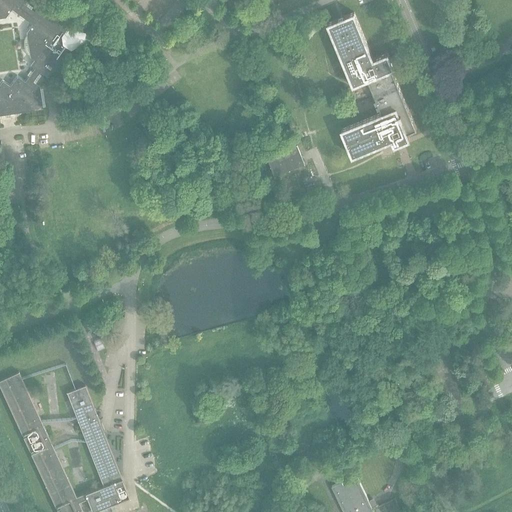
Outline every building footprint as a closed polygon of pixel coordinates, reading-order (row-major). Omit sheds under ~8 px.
[(10,116),(10,113),(12,112),(12,113),(43,108),(40,94),(39,85),(33,81),(40,71),(47,76),(69,47),(70,48),(84,39),(83,32),(67,28),(66,29),(37,7),(31,14),(20,6),(24,0),(0,0),(0,114),(3,114),(2,114),(5,113),(5,117),(10,116)] [(386,53),(373,58),(354,11),(344,16),(343,15),(338,17),(339,18),(328,22),(353,83),(367,78),(381,112),(341,128),(352,155),(392,138),(394,144),(409,138),(407,132),(416,128),(386,53)] [(303,160),(301,154),(297,144),(268,157),(275,174),(298,165),(305,162),(304,160),(303,160)] [(429,166),(443,162),(441,155),(421,160),(424,173),(431,171),(429,166)] [(14,302),(2,307),(5,315),(17,310),(14,302)] [(490,382),(480,362),(469,367),(479,387),(490,382)] [(76,496),(21,377),(18,371),(0,379),(0,386),(22,434),(23,436),(29,451),(30,450),(31,453),(30,453),(55,506),(56,506),(57,508),(56,509),(57,511),(83,511),(78,501),(87,498),(92,511),(129,497),(85,384),(66,391),(103,485),(76,496)] [(374,511),(372,507),(368,499),(358,477),(344,484),(342,481),(332,485),(343,509),(344,511),(374,511)]
